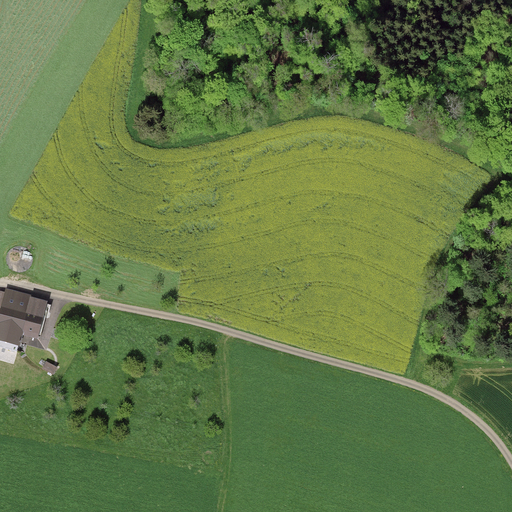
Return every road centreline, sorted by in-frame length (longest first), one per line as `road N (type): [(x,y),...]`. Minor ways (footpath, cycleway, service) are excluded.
road 1 (unclassified): [(511,462),(482,423),(412,383),(195,322),(0,283)]
road 2 (track): [(222,485),(223,350),(230,332)]
